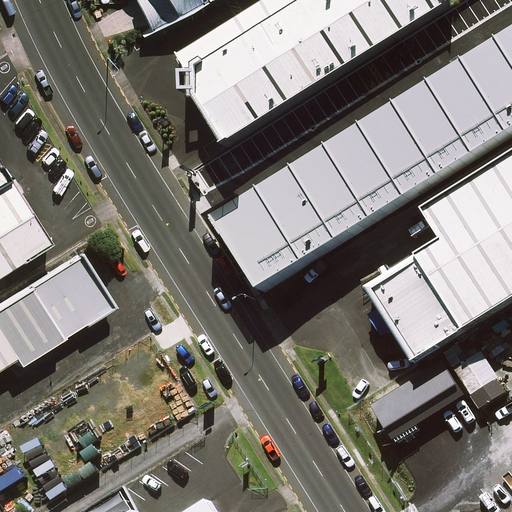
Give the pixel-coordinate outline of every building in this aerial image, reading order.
[(181,0),(144,0),(153,18),(181,0)] [(442,0),(295,0),(188,67),(229,133),(442,0)] [(463,0),(451,8),(375,54),(394,85),(488,25),(472,0),(463,0)] [(480,131),(471,116),(406,154),(425,186),(483,152),(473,135),(480,131)] [(308,158),(284,120),(254,139),(278,177),(308,158)] [(281,205),(245,146),(211,166),(247,225),(281,205)] [(511,149),(424,204),(445,238),(372,283),(417,355),(511,295),(511,149)] [(0,268),(47,240),(2,167),(0,168),(0,268)] [(80,242),(0,291),(0,346),(5,355),(7,358),(111,293),(80,242)] [(181,511),(236,511),(221,488),(181,511)] [(150,511),(143,501),(125,511),(150,511)]
